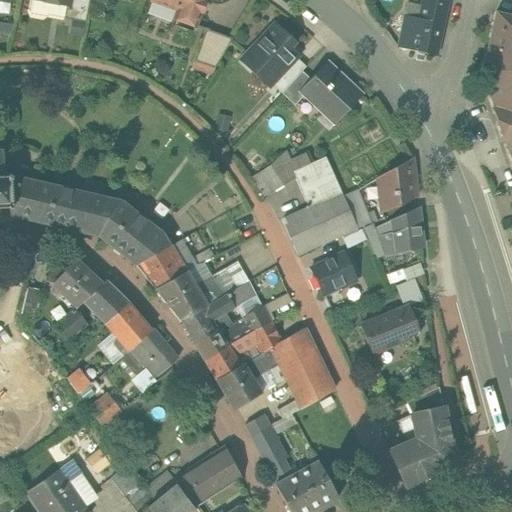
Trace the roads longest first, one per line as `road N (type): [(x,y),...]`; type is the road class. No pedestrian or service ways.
road 1 (residential): [(272,511),(136,280),(87,245),(0,220)]
road 2 (residential): [(246,187),(408,508)]
road 3 (tertiary): [(511,385),(461,204),(419,107)]
road 4 (tertiary): [(419,107),(329,0)]
road 5 (residential): [(419,107),(449,87),(469,0)]
